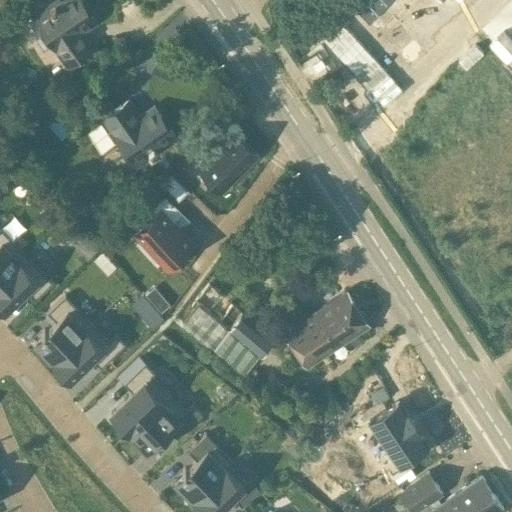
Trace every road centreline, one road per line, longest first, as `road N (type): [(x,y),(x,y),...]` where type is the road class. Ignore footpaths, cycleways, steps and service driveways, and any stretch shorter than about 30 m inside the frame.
road 1 (tertiary): [(511,455),(209,0)]
road 2 (residential): [(142,511),(0,352)]
